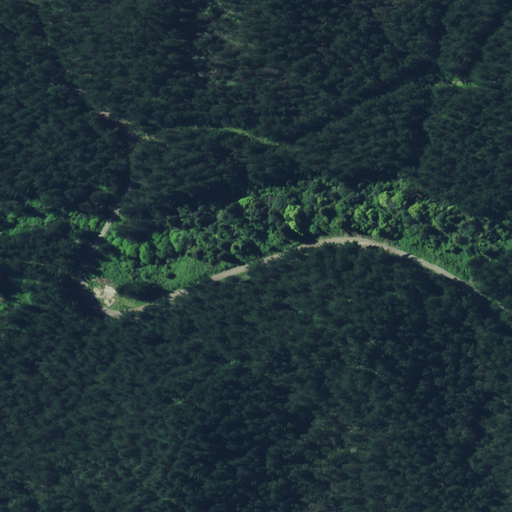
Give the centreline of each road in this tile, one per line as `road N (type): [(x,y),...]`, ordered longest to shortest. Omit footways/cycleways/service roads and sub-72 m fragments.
road 1 (track): [(511,338),(414,293),(339,283),(149,309),(110,293),(100,262)]
road 2 (track): [(100,262),(161,135),(316,30),(325,0)]
road 3 (track): [(21,0),(58,75),(95,114),(116,200),(100,262)]
